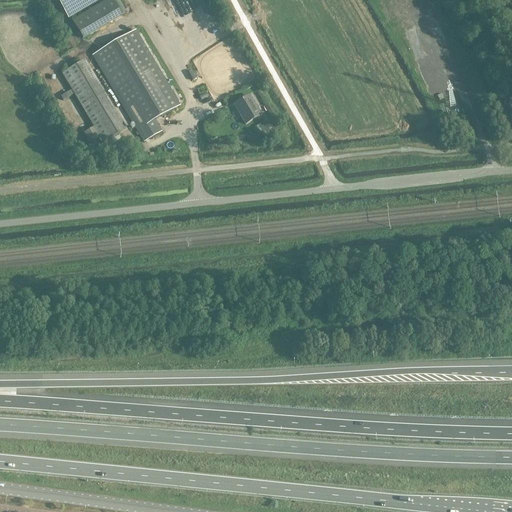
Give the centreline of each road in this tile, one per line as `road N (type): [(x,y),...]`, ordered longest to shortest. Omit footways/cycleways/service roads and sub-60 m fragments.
road 1 (unclassified): [(0,224),(511,170)]
road 2 (motorway): [(0,461),(511,511)]
road 3 (motorway): [(511,435),(0,401)]
road 4 (motorway): [(0,424),(511,457)]
road 5 (motorway): [(511,370),(0,386)]
road 6 (unknown): [(331,160),(0,201)]
road 7 (track): [(134,0),(191,98),(200,203)]
road 8 (unknown): [(331,160),(511,150)]
road 9 (secondary): [(0,487),(171,511)]
road 10 (track): [(490,172),(429,20)]
road 11 (track): [(49,0),(87,46),(144,16)]
road 12 (track): [(87,46),(46,79),(82,140)]
